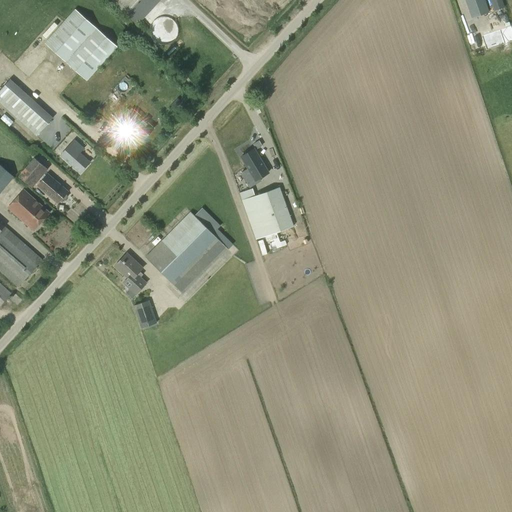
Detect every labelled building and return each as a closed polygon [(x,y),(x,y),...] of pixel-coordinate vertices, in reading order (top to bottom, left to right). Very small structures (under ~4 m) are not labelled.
[(111,0),(136,24),(160,0),(111,0)] [(489,13),(484,0),(465,0),(471,18),(489,13)] [(501,0),(490,0),(494,12),(505,8),(501,0)] [(77,9),(45,42),(86,80),(118,47),(77,9)] [(511,27),(511,26),(494,32),(497,43),(511,39),(511,27)] [(11,78),(0,89),(0,101),(36,136),(53,118),(11,78)] [(129,116),(122,123),(143,141),(154,129),(133,110),(133,111),(128,107),(124,112),(129,116)] [(115,126),(104,138),(116,150),(128,137),(115,126)] [(249,141),(236,148),(239,153),(251,145),(249,141)] [(254,148),(241,156),(250,172),(242,176),(249,188),(261,181),(259,178),(269,173),(254,148)] [(34,158),(19,176),(32,187),(47,170),(34,158)] [(0,192),(13,177),(0,165),(0,192)] [(47,175),(38,186),(58,204),(68,193),(47,175)] [(280,189),(242,203),(255,240),(293,226),(280,189)] [(23,190),(8,208),(33,231),(49,213),(23,190)] [(213,232),(220,224),(200,206),(193,214),(213,232)] [(190,211),(144,257),(170,283),(182,295),(228,249),(190,211)] [(0,222),(0,271),(18,288),(42,260),(0,222)] [(126,253),(114,265),(127,278),(124,282),(136,294),(146,283),(140,277),(143,274),(140,271),(143,268),(126,253)] [(0,283),(0,305),(11,293),(0,283)] [(149,301),(134,306),(141,328),(156,323),(149,301)]
